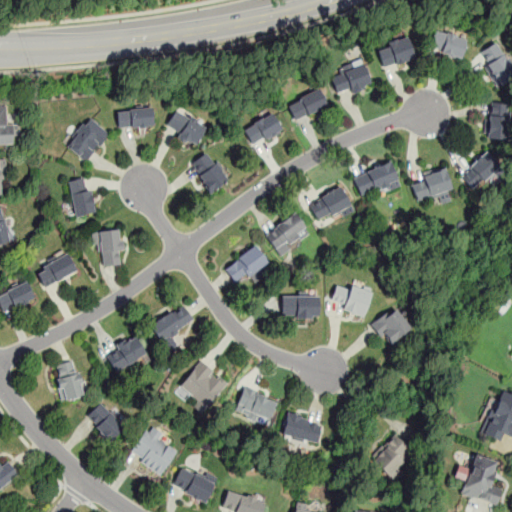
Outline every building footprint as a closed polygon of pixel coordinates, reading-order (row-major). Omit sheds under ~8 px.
[(428,50),(461,58),(466,37),(433,29),(428,50)] [(375,46),(382,68),(414,57),(407,36),(375,46)] [(511,78),(511,65),(496,40),(476,53),(498,88),(511,78)] [(336,96),(371,85),(364,62),(329,73),(336,96)] [(294,122),(327,106),(319,88),(286,104),(294,122)] [(507,139),(509,103),(487,102),(486,138),(507,139)] [(0,105),(0,143),(19,143),(18,123),(7,123),(7,105),(0,105)] [(118,128),(152,126),(151,107),(117,109),(118,128)] [(206,126),(176,107),(163,128),(193,147),(206,126)] [(282,130),(273,113),(243,128),(252,146),(282,130)] [(108,132),(87,116),(64,145),(85,161),(108,132)] [(474,190),(501,162),(487,148),(460,176),(474,190)] [(190,163),(206,152),(213,162),(215,161),(222,170),(220,171),(225,179),(210,190),(190,163)] [(352,176),(361,197),(399,182),(391,160),(352,176)] [(416,200),(437,193),(439,199),(453,194),(444,168),(409,179),(416,200)] [(72,215),(93,212),(89,177),(67,179),(72,215)] [(307,202),(318,222),(351,204),(341,185),(307,202)] [(0,206),(0,242),(8,241),(1,207),(0,206)] [(310,232),(294,211),(264,234),(279,255),(310,232)] [(98,267),(118,263),(117,252),(123,251),(119,227),(93,232),(98,267)] [(252,282),(264,274),(259,268),(267,262),(254,245),(223,268),(235,283),(247,275),(252,282)] [(43,286),(76,271),(68,252),(34,267),(43,286)] [(329,304),(362,316),(370,291),(337,279),(329,304)] [(0,308),(2,313),(34,298),(26,281),(0,293),(0,308)] [(281,292),(281,317),(317,317),(317,292),(281,292)] [(193,319),(181,303),(149,325),(160,342),(193,319)] [(370,325),(388,346),(410,326),(392,306),(370,325)] [(116,373),(146,354),(134,334),(103,353),(116,373)] [(205,411),(227,380),(198,359),(175,390),(205,411)] [(73,360),(51,367),(63,402),(85,395),(73,360)] [(273,396),(243,386),(234,411),(264,422),(273,396)] [(491,399),(479,432),(500,441),(503,433),(511,437),(511,391),(501,388),(496,401),(491,399)] [(126,424),(101,400),(84,417),(110,441),(126,424)] [(314,444),(321,421),(287,411),(281,434),(314,444)] [(174,451),(159,441),(164,434),(147,423),(128,455),(160,474),(174,451)] [(395,478),(413,449),(389,434),(370,463),(395,478)] [(497,461),(473,453),(460,493),(496,504),(501,488),(490,484),(497,461)] [(7,460),(0,466),(0,487),(18,473),(7,460)] [(202,503),(215,481),(184,463),(171,484),(202,503)] [(229,511),(260,511),(264,499),(226,489),(221,510),(229,511)]
